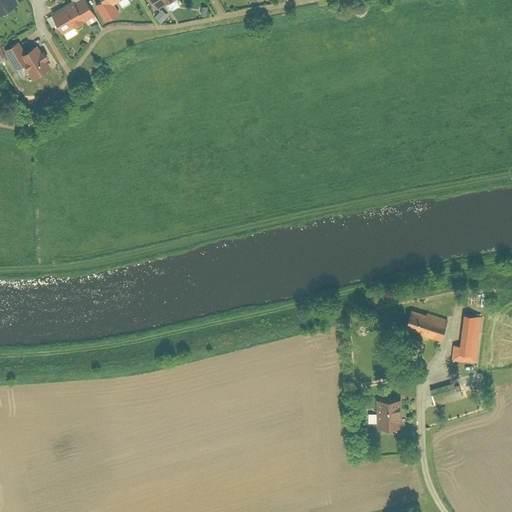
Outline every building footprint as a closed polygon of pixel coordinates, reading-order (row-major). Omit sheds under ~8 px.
[(10,0),(0,0),(0,11),(1,14),(14,6),(10,0)] [(89,0),(72,0),(58,9),(68,26),(95,9),(89,0)] [(105,0),(99,4),(108,18),(120,10),(114,1),(114,0),(105,0)] [(21,37),(9,44),(21,64),(30,58),(38,71),(52,63),(39,40),(27,47),(21,37)] [(443,319),(406,310),(401,328),(438,337),(443,319)] [(478,364),(484,316),(463,314),(460,347),(457,346),(448,345),(447,361),(478,364)] [(478,376),(480,390),(488,389),(486,375),(478,376)] [(463,380),(430,388),(435,406),(467,398),(463,380)] [(403,399),(380,399),(380,427),(403,427),(403,399)] [(364,438),(364,449),(374,449),(374,438),(364,438)]
